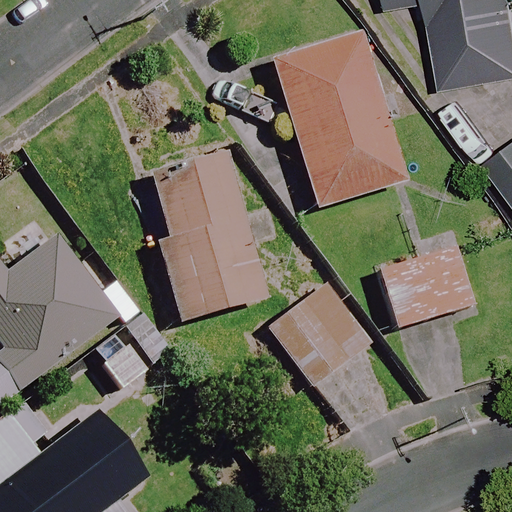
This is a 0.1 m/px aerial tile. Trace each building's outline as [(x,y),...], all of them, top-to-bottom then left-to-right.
[(511,80),(511,0),(386,0),(388,12),(426,6),(441,93),(511,80)] [(400,190),(355,39),(266,66),(312,216),(400,190)] [(511,114),(493,90),(441,132),(480,181),(486,176),(511,207),(511,114)] [(264,304),(220,163),(146,187),(164,245),(152,249),(178,331),(264,304)] [(466,314),(448,256),(375,279),(393,337),(466,314)] [(114,319),(77,268),(14,315),(52,366),(114,319)] [(362,356),(318,294),(263,333),(307,395),(362,356)] [(143,378),(120,348),(95,367),(117,397),(143,378)] [(0,511),(106,511),(144,484),(88,409),(45,442),(20,409),(0,424),(0,511)]
